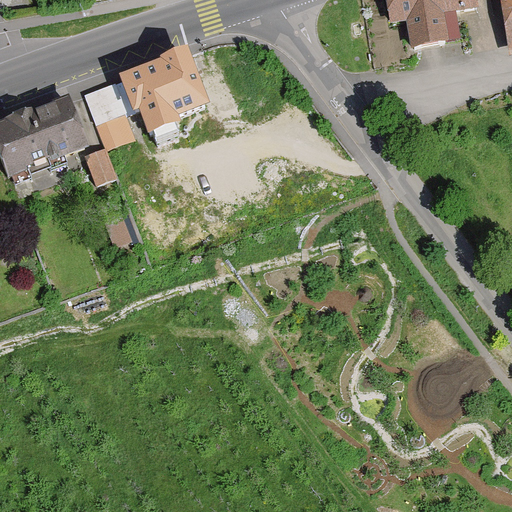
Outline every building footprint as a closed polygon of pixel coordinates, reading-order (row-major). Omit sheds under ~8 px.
[(473,0),(383,0),(388,29),(406,26),(410,53),(458,46),(454,17),(476,14),(473,0)] [(511,0),(496,0),(504,51),(511,49),(511,0)] [(166,68),(84,100),(104,150),(115,146),(107,128),(135,117),(135,119),(142,117),(151,139),(185,126),(182,116),(210,105),(190,54),(164,64),(166,68)] [(71,99),(0,125),(0,153),(10,180),(90,150),(71,99)] [(106,153),(88,160),(99,190),(117,183),(106,153)] [(127,217),(106,223),(115,252),(136,246),(127,217)] [(122,296),(118,286),(101,292),(105,302),(122,296)]
